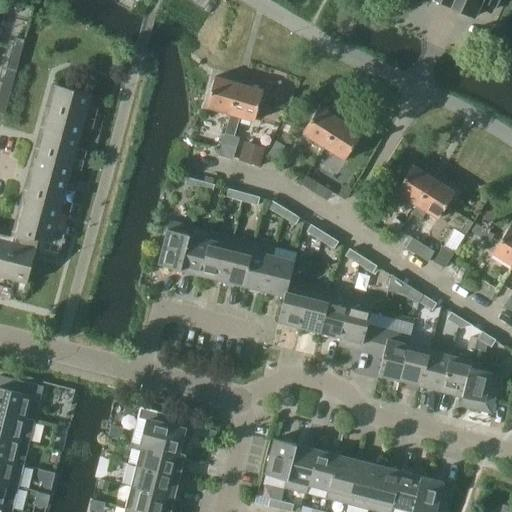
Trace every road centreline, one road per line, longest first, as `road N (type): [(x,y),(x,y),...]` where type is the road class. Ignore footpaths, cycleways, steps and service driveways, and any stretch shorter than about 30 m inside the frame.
road 1 (residential): [(511,449),(359,410),(318,383),(290,381),(243,401)]
road 2 (residential): [(511,333),(339,223)]
road 3 (unclassified): [(423,86),(259,0)]
road 4 (residential): [(141,374),(155,319),(167,310),(268,336)]
road 5 (residential): [(339,223),(281,187),(192,161)]
road 6 (residential): [(339,223),(423,86)]
road 7 (tertiary): [(0,336),(141,374)]
